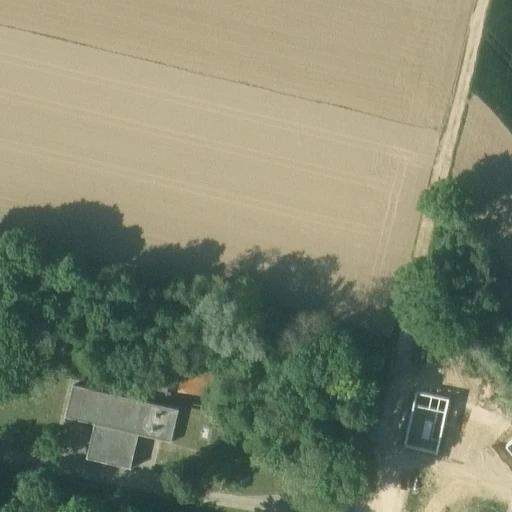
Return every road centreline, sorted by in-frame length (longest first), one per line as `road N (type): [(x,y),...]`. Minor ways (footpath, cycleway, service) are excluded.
road 1 (track): [(388,403),(484,0)]
road 2 (track): [(283,511),(0,455)]
